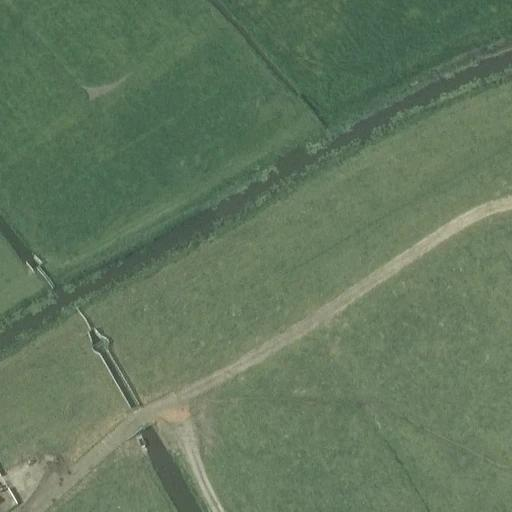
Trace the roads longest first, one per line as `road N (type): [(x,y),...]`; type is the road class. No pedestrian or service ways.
road 1 (track): [(511,11),(0,301)]
road 2 (track): [(32,511),(126,429),(472,212),(511,205)]
road 3 (track): [(219,511),(160,408)]
